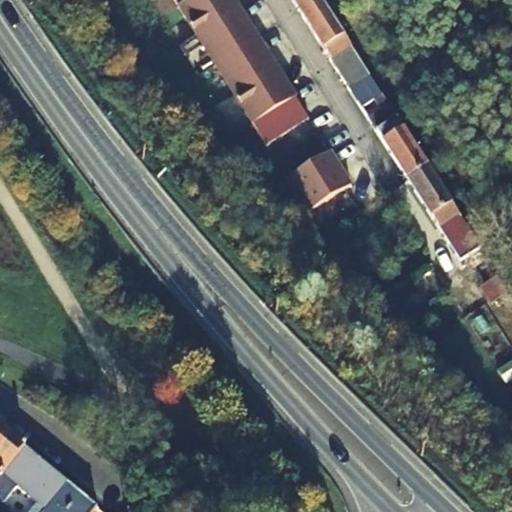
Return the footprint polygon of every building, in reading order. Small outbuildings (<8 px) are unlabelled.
[(176,0),(243,131),(292,106),(237,0),(176,0)] [(291,0),(299,12),(315,0),(291,0)] [(349,90),(369,77),(319,0),(315,0),(299,12),(349,90)] [(423,169),(426,167),(369,77),(349,90),(406,180),(423,169)] [(423,169),(406,180),(437,227),(456,214),(426,167),(423,169)] [(456,214),(437,227),(455,256),(460,254),(454,246),(470,235),(456,214)] [(480,258),(483,257),(470,235),(454,246),(460,254),(455,256),(463,269),(480,258)] [(0,476),(22,447),(0,429),(0,476)] [(37,459),(22,447),(0,476),(0,506),(3,510),(4,511),(19,511),(9,502),(19,491),(40,511),(41,511),(65,482),(37,459)] [(90,511),(95,507),(65,482),(41,511),(90,511)] [(19,511),(40,511),(19,491),(9,502),(19,511)]
